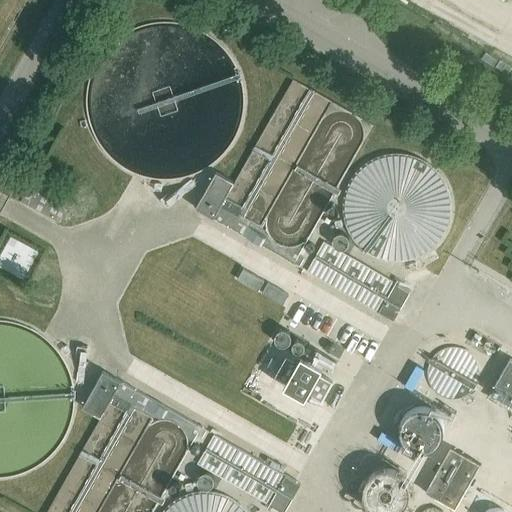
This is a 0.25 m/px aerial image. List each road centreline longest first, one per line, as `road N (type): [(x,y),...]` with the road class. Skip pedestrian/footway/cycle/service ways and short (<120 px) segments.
road 1 (unclassified): [(511,151),(347,58)]
road 2 (unclassified): [(0,126),(66,0)]
